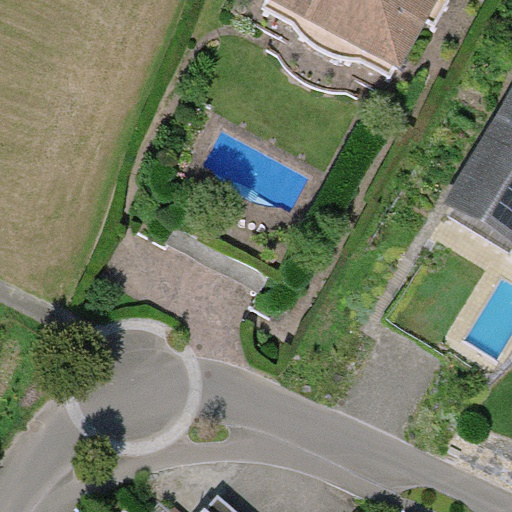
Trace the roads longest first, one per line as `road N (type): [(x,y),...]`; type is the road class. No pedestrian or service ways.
road 1 (residential): [(494,511),(337,434),(229,396),(136,386)]
road 2 (residential): [(136,386),(77,420),(8,511)]
road 3 (residential): [(136,386),(90,339),(0,291)]
